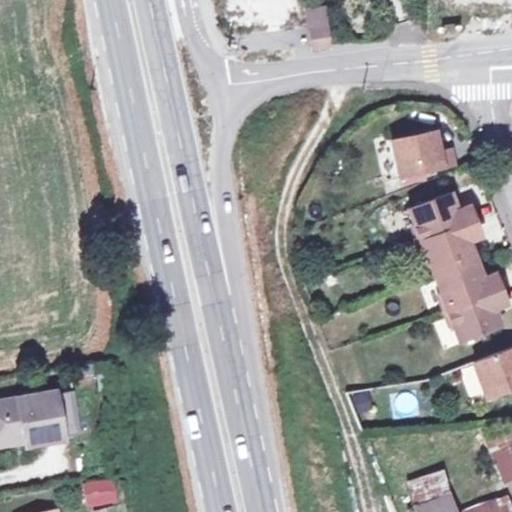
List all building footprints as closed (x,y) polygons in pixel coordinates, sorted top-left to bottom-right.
[(221,0),(226,20),(288,13),(285,0),(221,0)] [(308,28),(311,48),(331,45),(331,40),(326,11),(306,14),(308,28)] [(392,138),(401,174),(455,161),(451,144),(439,146),(434,128),(392,138)] [(449,186),(410,202),(423,235),(436,269),(450,302),(464,336),(504,320),(497,302),(507,298),(495,269),(485,273),(477,254),(469,234),(480,230),(475,215),(469,201),(457,206),(449,186)] [(145,324),(142,306),(126,310),(129,328),(145,324)] [(511,341),(474,357),(487,392),(511,381),(511,341)] [(96,365),(97,393),(106,393),(106,365),(96,365)] [(0,400),(0,444),(23,440),(24,445),(62,438),(53,391),(0,400)] [(84,506),(112,504),(110,479),(82,481),(84,506)] [(462,511),(455,491),(420,504),(422,511),(462,511)]
